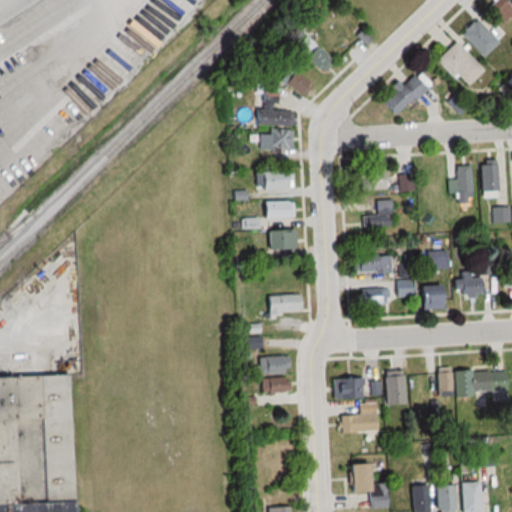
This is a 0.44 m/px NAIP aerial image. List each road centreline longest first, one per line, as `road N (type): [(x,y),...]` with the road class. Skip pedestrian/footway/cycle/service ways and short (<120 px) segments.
road 1 (residential): [(317,511),(313,354),(328,312),(315,124),(326,104),(437,0)]
road 2 (residential): [(511,126),(314,135)]
road 3 (residential): [(319,339),(511,328)]
